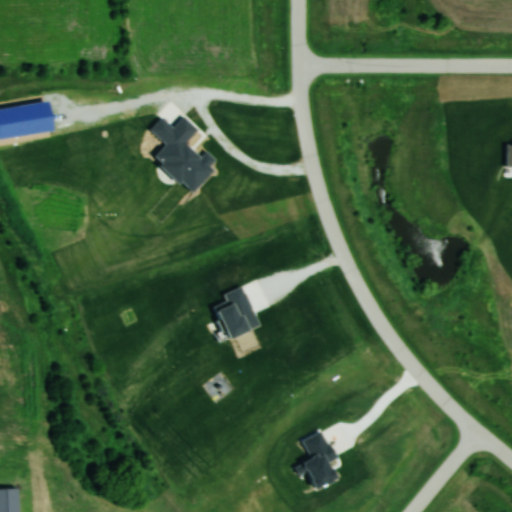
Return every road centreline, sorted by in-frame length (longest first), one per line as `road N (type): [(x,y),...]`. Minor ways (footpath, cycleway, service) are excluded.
road 1 (residential): [(298,0),(304,125),(344,258),(406,357),(479,431)]
road 2 (residential): [(511,65),(299,64)]
